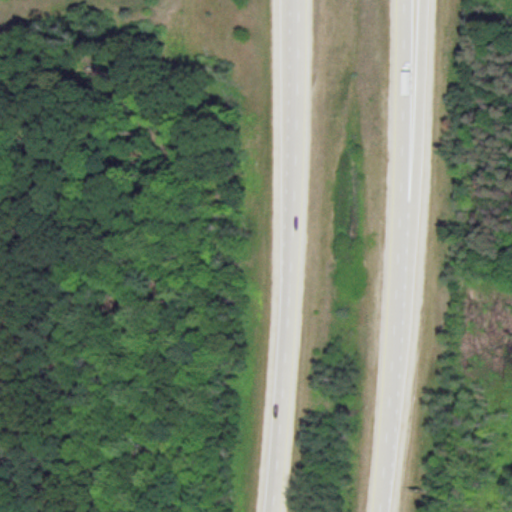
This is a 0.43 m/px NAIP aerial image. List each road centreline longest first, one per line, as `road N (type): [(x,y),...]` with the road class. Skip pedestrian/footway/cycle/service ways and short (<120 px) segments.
road 1 (motorway): [(373,511),(396,266),(407,0)]
road 2 (motorway): [(285,0),(284,247),(259,511)]
